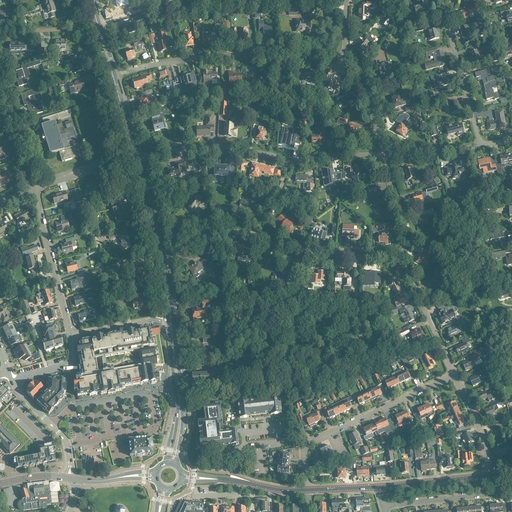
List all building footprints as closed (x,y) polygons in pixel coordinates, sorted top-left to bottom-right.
[(40,8),(54,5),(52,0),(43,0),(44,4),(39,5),(40,8)] [(422,0),(424,5),(415,7),(417,15),(430,11),(428,4),(427,0),(422,0)] [(358,11),(358,14),(359,14),(359,17),(360,17),(360,21),(365,21),(365,17),(369,17),(369,8),(376,8),(376,3),(363,3),(363,7),(359,7),(359,11),(358,11)] [(0,23),(6,22),(5,19),(11,17),(7,4),(0,6),(0,23)] [(56,12),(54,5),(40,8),(41,11),(46,10),(49,19),(55,17),(54,13),(56,12)] [(463,11),(459,13),(461,19),(470,17),(469,14),(475,12),(474,7),(463,11)] [(509,12),(509,9),(500,11),(501,18),(507,17),(509,22),(511,21),(511,20),(511,13),(509,14),(509,12)] [(263,10),(258,10),(254,11),(255,20),(258,20),(258,17),(259,16),(259,14),(263,13),(263,10)] [(20,15),(22,22),(25,21),(24,16),(29,15),(28,12),(20,15)] [(142,13),(134,16),(136,22),(144,19),(142,13)] [(263,20),(258,20),(259,34),(263,34),(263,41),(272,40),(271,25),(264,25),(263,20)] [(296,20),(296,32),(310,32),(310,20),(296,20)] [(134,21),(122,24),(124,28),(125,28),(127,32),(137,29),(134,21)] [(467,31),(462,32),(463,36),(464,36),(464,37),(465,42),(472,41),(471,37),(473,36),(473,39),(482,36),(479,27),(479,28),(478,25),(480,25),(479,21),(470,23),(470,25),(464,26),(466,29),(467,29),(467,31)] [(229,23),(225,23),(222,23),(223,34),(224,34),(224,39),(230,38),(230,34),(230,22),(229,23)] [(241,27),(231,28),(232,35),(236,35),(239,34),(240,42),(248,41),(247,34),(247,29),(241,30),(241,27)] [(437,29),(426,32),(429,41),(439,38),(437,29)] [(167,44),(165,44),(162,32),(158,33),(161,43),(157,44),(159,52),(163,51),(164,51),(166,51),(166,50),(167,50),(166,47),(168,47),(173,46),(171,41),(167,42),(167,44)] [(210,33),(201,33),(202,42),(207,42),(207,44),(208,44),(208,46),(218,45),(219,45),(218,39),(217,39),(216,36),(211,37),(211,34),(210,33)] [(186,46),(193,45),(192,38),(190,38),(190,35),(189,34),(187,34),(186,34),(184,34),(185,39),(186,46)] [(142,43),(142,41),(146,40),(144,36),(141,37),(133,39),(134,41),(133,42),(134,45),(137,45),(138,44),(142,43)] [(358,47),(365,52),(369,48),(367,47),(370,44),(372,45),(375,41),(370,37),(366,42),(364,40),(358,47)] [(55,47),(50,47),(50,54),(55,54),(55,51),(65,51),(65,40),(54,41),(55,47)] [(386,40),(380,48),(385,51),(391,44),(386,40)] [(10,46),(9,46),(9,47),(10,47),(10,52),(26,51),(30,51),(29,43),(26,43),(26,42),(10,43),(10,46)] [(436,48),(425,51),(426,57),(432,55),(432,54),(437,52),(436,48)] [(511,48),(501,51),(503,58),(511,57),(511,48)] [(132,49),(125,51),(127,58),(128,58),(129,60),(132,59),(131,57),(134,56),(132,49)] [(435,62),(425,65),(427,70),(440,66),(440,67),(447,65),(443,51),(436,53),(433,54),(435,62)] [(475,51),(470,53),(471,56),(470,56),(471,61),(472,61),(473,64),(482,61),(481,58),(480,58),(477,51),(475,51)] [(73,55),(61,58),(62,63),(68,61),(68,59),(70,59),(74,73),(83,70),(79,56),(74,57),(73,55)] [(388,63),(377,65),(381,81),(392,78),(388,63)] [(27,69),(14,73),(19,87),(26,84),(25,80),(30,78),(27,69)] [(493,81),(495,80),(494,76),(489,77),(487,69),(475,73),(477,77),(482,76),(484,85),(489,84),(489,82),(493,81)] [(159,79),(166,77),(168,77),(166,70),(157,72),(159,79)] [(301,72),(300,80),(305,80),(305,79),(314,79),(315,76),(317,76),(317,70),(312,70),(312,71),(306,70),(306,72),(301,72)] [(333,73),(329,70),(323,79),(329,84),(328,84),(332,87),(338,92),(344,84),(338,80),(339,78),(335,75),(336,74),(333,72),(333,73)] [(208,71),(203,71),(203,74),(204,83),(210,82),(210,80),(217,80),(216,73),(208,73),(208,71)] [(277,88),(285,88),(288,88),(288,71),(284,71),(284,73),(277,73),(277,88)] [(229,74),(228,74),(229,82),(242,81),(241,73),(232,74),(232,72),(229,72),(229,74)] [(180,77),(179,77),(181,84),(181,83),(184,83),(186,92),(196,89),(196,87),(195,84),(196,83),(193,74),(191,74),(191,73),(189,73),(190,74),(187,74),(187,73),(182,74),(182,77),(180,78),(180,77)] [(150,77),(150,80),(152,79),(151,74),(141,77),(141,79),(133,81),(135,90),(148,86),(147,80),(146,78),(150,77)] [(437,75),(431,77),(432,81),(433,80),(435,88),(439,87),(440,88),(444,86),(449,84),(447,76),(442,78),(442,77),(438,78),(437,75)] [(259,79),(250,80),(251,87),(259,87),(259,86),(264,85),(264,79),(263,79),(263,77),(259,77),(259,79)] [(71,79),(58,83),(60,86),(68,84),(71,94),(85,90),(82,80),(72,83),(71,79)] [(489,84),(484,85),(486,91),(485,91),(487,99),(494,97),(495,99),(499,98),(497,93),(496,93),(494,85),(496,85),(496,83),(503,82),(502,79),(495,80),(493,81),(489,82),(489,84)] [(175,84),(172,84),(174,91),(175,93),(175,94),(181,93),(179,85),(175,86),(175,84)] [(27,99),(23,100),(24,106),(27,105),(29,112),(34,110),(35,114),(43,112),(36,90),(30,92),(31,96),(33,95),(35,100),(28,102),(27,99)] [(428,91),(418,94),(420,102),(430,99),(428,91)] [(343,95),(336,97),(337,103),(343,101),(344,106),(350,105),(351,105),(351,106),(353,105),(353,104),(354,104),(352,96),(344,99),(343,95)] [(143,99),(138,100),(141,108),(145,106),(146,108),(149,107),(150,108),(157,106),(157,104),(158,104),(156,99),(151,100),(151,101),(148,101),(147,97),(143,98),(143,99)] [(390,97),(390,99),(391,104),(393,104),(395,110),(402,108),(402,106),(404,105),(401,97),(393,99),(392,97),(390,97)] [(460,112),(457,102),(452,103),(451,100),(447,101),(447,104),(448,105),(449,104),(450,104),(451,110),(452,114),(460,112)] [(74,109),(42,119),(44,123),(75,113),(74,109)] [(151,125),(152,129),(153,128),(154,132),(163,129),(166,128),(164,119),(164,118),(166,117),(165,115),(167,114),(165,110),(153,114),(154,117),(150,118),(152,125),(151,125)] [(495,122),(487,123),(489,131),(506,127),(503,110),(493,112),(495,122)] [(206,116),(207,127),(196,127),(196,135),(204,135),(204,136),(209,136),(209,132),(213,132),(213,123),(212,115),(206,116)] [(399,116),(395,121),(401,125),(397,132),(403,136),(408,129),(406,128),(407,127),(405,125),(407,121),(399,116)] [(349,124),(350,125),(351,121),(339,117),(337,124),(348,127),(349,124)] [(67,129),(63,130),(64,134),(68,133),(71,142),(76,141),(74,131),(71,132),(70,128),(73,127),(71,121),(65,123),(67,129)] [(64,134),(63,130),(61,124),(56,125),(55,122),(54,122),(42,126),(41,127),(44,135),(43,135),(42,138),(43,140),(45,142),(46,142),(50,154),(51,154),(59,152),(62,162),(78,157),(74,146),(72,147),(71,142),(68,133),(64,134)] [(225,124),(224,136),(232,136),(236,136),(236,130),(232,130),(233,125),(225,124)] [(349,124),(348,127),(347,132),(343,131),(342,135),(347,137),(347,138),(347,139),(348,139),(349,139),(350,138),(351,138),(354,130),(360,132),(361,128),(350,125),(349,124)] [(455,124),(446,126),(447,128),(446,128),(448,136),(457,133),(458,136),(465,134),(464,132),(464,131),(462,124),(458,125),(458,126),(455,127),(455,124)] [(181,126),(176,127),(177,132),(176,132),(178,138),(184,136),(181,126)] [(258,130),(256,139),(264,141),(266,132),(262,131),(263,127),(258,126),(257,130),(258,130)] [(298,139),(301,139),(303,132),(298,131),(298,129),(299,127),(293,126),(293,130),(283,128),(282,135),(284,135),(286,136),(284,145),(289,146),(289,148),(294,149),(295,144),(296,138),(298,138),(298,139)] [(312,138),(310,138),(311,141),(312,141),(313,141),(313,142),(317,142),(317,145),(323,144),(323,142),(325,142),(325,136),(330,136),(330,129),(324,129),(318,129),(319,136),(312,136),(312,138)] [(509,166),(507,156),(500,157),(502,165),(497,166),(498,171),(497,172),(499,182),(504,181),(502,169),(506,169),(505,167),(509,166)] [(491,165),(490,160),(490,158),(479,161),(480,170),(484,169),(484,174),(487,173),(487,172),(497,170),(496,165),(491,165)] [(218,162),(212,161),(212,181),(218,181),(218,177),(232,177),(232,166),(224,166),(224,167),(218,166),(218,162)] [(170,178),(173,177),(180,176),(179,171),(186,170),(184,162),(174,163),(175,168),(168,169),(169,178),(170,178)] [(251,169),(249,178),(254,179),(254,178),(259,179),(260,172),(264,173),(264,174),(272,175),(274,168),(266,166),(266,168),(259,167),(259,165),(252,163),(251,168),(251,169)] [(459,168),(458,164),(451,166),(451,168),(445,169),(447,177),(460,175),(461,176),(466,175),(465,171),(466,170),(466,166),(462,166),(462,168),(459,168)] [(350,168),(347,171),(353,177),(352,178),(358,183),(364,175),(358,170),(356,173),(350,168)] [(334,170),(322,172),(324,185),(330,184),(330,186),(336,185),(334,170)] [(413,170),(405,172),(408,181),(414,179),(415,178),(413,170)] [(0,183),(7,181),(7,182),(11,181),(8,173),(0,175),(0,183)] [(303,192),(310,192),(315,192),(315,179),(311,179),(311,178),(307,178),(307,176),(301,176),(301,177),(296,177),(295,183),(304,183),(303,192)] [(96,181),(85,184),(87,192),(98,189),(100,197),(105,195),(102,184),(97,186),(96,181)] [(280,182),(276,188),(281,191),(282,189),(284,184),(280,182)] [(376,186),(368,188),(370,197),(372,196),(374,202),(373,202),(373,206),(374,211),(383,209),(382,205),(380,197),(379,197),(379,194),(378,195),(376,186)] [(78,189),(70,191),(73,204),(82,202),(78,189)] [(72,202),(70,195),(67,196),(66,192),(61,194),(52,196),(52,198),(51,199),(52,203),(54,202),(54,204),(64,201),(64,204),(72,202)] [(425,193),(413,196),(415,203),(419,202),(419,205),(428,202),(425,193)] [(278,201),(280,202),(283,204),(287,197),(282,194),(278,201)] [(193,199),(187,207),(185,209),(192,214),(193,213),(194,213),(195,212),(196,212),(196,211),(196,210),(196,209),(196,208),(202,200),(196,195),(193,199)] [(121,199),(111,202),(116,220),(121,219),(122,220),(126,219),(125,215),(126,215),(125,211),(126,211),(124,205),(123,202),(122,203),(121,199)] [(237,200),(234,204),(238,206),(240,206),(239,209),(238,209),(238,211),(244,212),(251,213),(251,215),(256,216),(258,205),(242,202),(238,201),(237,200)] [(449,203),(433,207),(434,211),(450,206),(449,203)] [(219,207),(214,208),(218,221),(223,219),(219,207)] [(11,221),(14,227),(17,231),(19,229),(17,226),(19,225),(18,224),(19,224),(19,223),(22,221),(23,222),(25,221),(30,218),(26,211),(19,214),(19,213),(14,216),(16,218),(11,221)] [(63,221),(55,223),(57,232),(70,229),(67,220),(71,219),(70,214),(62,217),(63,221)] [(283,214),(278,219),(281,222),(284,224),(281,229),(284,230),(283,231),(286,233),(287,232),(291,234),(293,231),(289,229),(294,221),(292,219),(292,220),(286,217),(283,214)] [(425,218),(419,218),(419,228),(429,227),(429,221),(432,221),(432,216),(425,216),(425,218)] [(298,222),(296,226),(302,230),(305,226),(304,226),(306,223),(302,220),(301,223),(298,222)] [(14,227),(11,221),(5,225),(3,222),(0,224),(0,233),(0,234),(1,235),(8,231),(7,229),(10,228),(11,229),(14,227)] [(343,226),(342,236),(343,236),(343,244),(347,244),(347,236),(353,236),(353,239),(359,239),(360,232),(354,231),(354,226),(343,226)] [(315,229),(311,228),(310,233),(309,233),(308,237),(309,237),(308,238),(320,241),(321,239),(325,240),(326,233),(323,232),(319,231),(319,229),(315,228),(315,229)] [(495,233),(490,234),(491,240),(504,238),(503,231),(495,233)] [(380,235),(380,243),(383,243),(383,244),(387,244),(388,233),(384,233),(384,235),(380,235)] [(128,236),(119,238),(123,250),(130,248),(129,242),(130,241),(128,236)] [(75,241),(74,238),(65,240),(66,244),(61,245),(63,254),(73,252),(71,247),(76,246),(75,241)] [(32,269),(35,268),(37,268),(36,263),(35,263),(32,253),(38,250),(36,245),(27,248),(26,246),(20,248),(23,256),(25,255),(26,258),(29,270),(32,269)] [(239,250),(238,257),(249,258),(249,260),(254,260),(255,249),(244,249),(244,250),(239,250)] [(426,250),(424,254),(440,260),(442,256),(426,250)] [(200,262),(203,267),(207,264),(210,268),(209,269),(213,274),(216,271),(217,272),(219,269),(212,258),(213,258),(211,254),(210,255),(206,251),(201,255),(204,260),(200,262)] [(506,251),(492,254),(493,259),(507,256),(506,251)] [(418,258),(416,262),(418,263),(426,267),(430,257),(427,256),(427,255),(424,254),(424,255),(422,254),(420,259),(418,258)] [(262,263),(261,265),(266,267),(267,265),(270,266),(274,268),(274,280),(275,280),(274,290),(279,290),(280,266),(275,264),(276,262),(274,261),(275,258),(268,255),(268,256),(265,255),(261,263),(262,263)] [(203,267),(200,262),(196,265),(194,263),(191,265),(193,268),(190,269),(192,272),(191,273),(195,279),(199,276),(198,274),(200,273),(199,272),(203,269),(202,268),(203,267)] [(76,263),(66,265),(68,273),(78,270),(76,263)] [(285,266),(285,275),(288,275),(289,274),(301,275),(302,267),(295,267),(285,266)] [(136,272),(133,274),(140,283),(143,281),(145,284),(148,281),(146,278),(147,278),(144,275),(145,274),(142,271),(142,272),(139,269),(137,267),(134,269),(136,272)] [(336,273),(336,279),(340,279),(340,281),(339,282),(339,283),(339,284),(340,285),(341,286),(342,285),(343,284),(344,284),(344,286),(343,286),(343,289),(351,290),(351,286),(350,286),(350,282),(348,282),(349,279),(349,272),(341,271),(341,274),(336,273)] [(320,284),(320,281),(326,281),(326,275),(325,275),(325,272),(318,272),(318,276),(312,275),(312,279),(304,279),(304,287),(311,287),(311,284),(320,284)] [(363,277),(362,284),(369,285),(369,283),(379,283),(380,273),(370,272),(369,272),(366,272),(366,276),(367,276),(367,277),(363,277)] [(70,283),(71,289),(82,287),(81,283),(88,282),(87,279),(88,279),(87,276),(79,277),(80,280),(70,283)] [(402,293),(397,282),(396,282),(397,279),(388,278),(387,286),(394,286),(394,289),(397,295),(402,293)] [(11,281),(6,284),(11,293),(19,289),(16,284),(13,285),(11,281)] [(431,292),(430,292),(432,296),(432,299),(433,298),(434,300),(437,298),(441,298),(441,296),(445,294),(441,287),(440,288),(439,282),(430,283),(431,292)] [(43,299),(51,297),(49,291),(44,292),(43,289),(38,291),(39,294),(41,293),(42,297),(37,298),(34,299),(35,302),(43,299)] [(511,298),(511,297),(511,296),(511,292),(510,293),(509,290),(499,292),(501,300),(511,298)] [(74,299),(75,306),(86,303),(88,302),(87,300),(92,298),(91,295),(96,294),(96,291),(83,294),(84,297),(74,299)] [(337,294),(328,294),(327,302),(336,303),(337,294)] [(135,295),(131,296),(133,308),(134,308),(134,309),(138,309),(138,308),(143,307),(142,300),(136,301),(135,295)] [(402,296),(393,301),(397,307),(406,303),(402,296)] [(43,299),(35,302),(36,305),(44,302),(45,305),(52,302),(51,297),(43,299)] [(123,304),(122,298),(117,299),(119,312),(126,311),(125,304),(123,304)] [(193,311),(192,312),(192,313),(193,314),(194,319),(202,318),(202,320),(207,319),(206,308),(205,308),(205,304),(210,304),(210,298),(199,299),(200,309),(193,310),(193,311)] [(27,301),(21,303),(23,311),(28,309),(29,314),(31,313),(30,310),(30,308),(27,301)] [(403,309),(403,310),(399,311),(401,316),(405,314),(407,318),(403,320),(405,324),(408,322),(409,322),(414,320),(412,315),(410,310),(408,311),(407,307),(403,309)] [(449,318),(455,316),(453,312),(457,310),(458,312),(456,308),(457,308),(439,307),(443,307),(443,310),(440,312),(440,313),(438,314),(439,316),(439,317),(438,317),(440,320),(441,320),(442,324),(450,320),(449,318)] [(50,308),(43,310),(44,314),(47,313),(49,320),(56,318),(54,310),(50,311),(50,308)] [(2,309),(0,309),(0,318),(1,318),(3,323),(9,319),(8,316),(6,317),(2,309)] [(78,316),(79,322),(90,320),(89,316),(93,315),(92,312),(96,312),(95,309),(87,310),(88,313),(78,316)] [(231,319),(225,319),(226,326),(222,326),(223,331),(232,330),(231,319)] [(461,324),(460,324),(459,323),(454,326),(454,327),(447,330),(450,337),(460,332),(458,327),(462,326),(461,324)] [(6,334),(14,330),(12,324),(3,328),(4,331),(3,332),(5,334),(4,334),(5,335),(6,334)] [(42,342),(41,342),(44,352),(63,346),(60,336),(56,338),(55,335),(57,334),(55,325),(42,328),(44,337),(45,337),(46,341),(42,342)] [(81,374),(81,376),(76,377),(75,377),(74,377),(73,381),(73,382),(74,389),(76,388),(77,396),(89,394),(89,396),(97,394),(96,393),(100,392),(100,395),(100,396),(101,395),(106,394),(107,394),(107,395),(108,395),(115,394),(116,394),(115,393),(116,393),(121,392),(122,392),(122,391),(121,389),(121,388),(141,384),(141,385),(142,384),(148,383),(149,383),(149,384),(152,383),(151,383),(154,382),(154,383),(156,383),(157,383),(157,381),(159,381),(158,376),(157,376),(157,374),(158,374),(160,373),(165,373),(164,365),(158,336),(158,335),(159,335),(157,327),(148,328),(149,329),(142,330),(142,331),(140,331),(133,332),(133,331),(133,332),(130,332),(129,332),(127,333),(126,333),(118,334),(110,335),(110,336),(102,337),(99,338),(99,337),(98,337),(98,338),(96,338),(95,338),(85,340),(78,341),(79,348),(77,348),(78,354),(80,353),(82,363),(79,363),(80,367),(80,369),(81,374)] [(408,328),(398,333),(400,337),(410,333),(408,328)] [(419,329),(410,333),(413,340),(418,337),(420,339),(423,338),(419,329)] [(14,330),(6,334),(7,337),(6,337),(7,340),(17,336),(14,330)] [(21,334),(17,336),(7,340),(9,343),(11,346),(14,344),(20,342),(21,341),(24,340),(21,334)] [(203,343),(208,343),(215,343),(214,334),(203,334),(203,343)] [(464,344),(455,348),(458,355),(469,350),(466,344),(470,342),(468,338),(462,340),(464,344)] [(208,343),(203,343),(201,343),(202,344),(198,345),(199,359),(208,358),(209,358),(208,343)] [(20,347),(13,351),(15,354),(18,353),(19,353),(23,351),(22,349),(26,347),(25,344),(20,347)] [(494,350),(498,348),(497,344),(485,350),(487,354),(490,353),(494,350)] [(15,356),(15,357),(16,359),(17,360),(18,359),(18,360),(23,357),(25,361),(29,358),(31,362),(40,358),(38,352),(33,355),(31,352),(29,353),(26,347),(22,349),(23,351),(19,353),(18,353),(15,354),(16,356),(15,356)] [(471,360),(462,364),(465,370),(476,366),(474,362),(481,358),(478,352),(469,356),(471,360)] [(405,357),(408,362),(415,359),(413,354),(405,357)] [(426,364),(433,360),(430,354),(427,356),(426,355),(419,358),(423,365),(426,363),(426,364)] [(436,366),(433,360),(426,364),(429,370),(433,369),(432,368),(436,366)] [(477,376),(470,380),(473,386),(480,383),(478,379),(486,375),(484,369),(475,373),(477,376)] [(405,381),(402,375),(400,376),(398,371),(395,373),(397,377),(396,377),(399,384),(405,381)] [(221,372),(192,373),(193,383),(222,381),(221,372)] [(408,372),(402,375),(405,381),(411,379),(408,372)] [(373,376),(375,380),(378,386),(381,385),(382,384),(379,378),(377,375),(373,376)] [(396,377),(390,380),(394,387),(399,384),(396,377)] [(49,380),(48,386),(48,389),(43,394),(41,392),(44,390),(36,382),(34,384),(33,383),(27,390),(28,391),(26,393),(34,400),(36,402),(48,414),(53,409),(56,406),(61,401),(60,401),(65,397),(65,392),(66,385),(66,381),(64,381),(59,380),(59,381),(49,380)] [(394,387),(390,380),(385,382),(388,389),(394,387)] [(0,404),(12,393),(7,389),(7,388),(4,385),(3,385),(3,384),(2,385),(1,385),(0,385),(0,404)] [(379,388),(373,391),(376,397),(377,398),(380,397),(379,396),(382,395),(379,388)] [(376,397),(373,391),(367,393),(370,400),(376,397)] [(485,392),(477,396),(480,403),(484,402),(484,401),(488,399),(489,402),(495,399),(493,394),(489,395),(489,396),(487,397),(485,392)] [(370,400),(367,393),(362,396),(365,402),(365,403),(369,402),(368,401),(370,400)] [(365,402),(362,396),(360,397),(359,394),(353,397),(354,400),(356,398),(359,405),(365,402)] [(342,401),(341,401),(346,411),(352,408),(349,402),(352,401),(350,398),(342,401)] [(242,403),(239,403),(240,418),(244,418),(247,418),(248,417),(250,417),(251,417),(250,416),(253,415),(269,414),(271,413),(271,415),(272,415),(274,415),(275,415),(278,414),(282,414),(280,399),(276,399),(273,399),(270,400),(249,403),(249,402),(245,403),(242,403)] [(346,411),(341,401),(336,404),(340,413),(346,411)] [(492,408),(485,411),(488,418),(493,416),(493,417),(496,416),(494,410),(498,408),(495,401),(491,403),(492,406),(491,407),(492,408)] [(451,411),(457,408),(455,402),(450,404),(449,402),(445,404),(447,409),(449,408),(451,411)] [(340,413),(336,404),(330,406),(332,409),(335,416),(340,413)] [(423,407),(427,417),(428,417),(427,414),(430,413),(431,417),(434,415),(433,414),(434,413),(432,408),(431,408),(429,404),(423,407)] [(200,424),(199,426),(200,429),(204,429),(205,440),(201,440),(202,446),(210,446),(210,448),(217,447),(232,445),(239,445),(237,431),(231,432),(221,433),(221,429),(223,428),(222,422),(221,412),(221,405),(205,407),(207,422),(199,423),(200,424)] [(427,417),(423,407),(422,407),(419,408),(420,409),(418,410),(419,412),(418,413),(421,420),(427,417)] [(460,414),(457,408),(451,411),(453,417),(460,414)] [(335,416),(332,409),(327,412),(325,409),(323,410),(327,419),(329,418),(329,419),(335,416)] [(401,414),(405,421),(411,418),(410,414),(408,415),(407,411),(401,414)] [(311,416),(314,423),(320,420),(318,417),(319,416),(318,413),(311,416)] [(301,414),(298,416),(298,419),(299,421),(303,419),(304,419),(306,423),(307,422),(309,426),(309,425),(310,427),(315,425),(314,423),(311,416),(309,417),(307,414),(302,417),(301,414)] [(405,421),(401,414),(396,417),(397,420),(396,421),(399,427),(405,423),(404,422),(405,421)] [(448,419),(447,418),(444,419),(445,421),(449,420),(449,421),(451,420),(453,424),(463,419),(460,414),(453,417),(448,419)] [(386,419),(380,422),(383,428),(387,427),(388,430),(390,429),(389,427),(389,426),(389,425),(386,419)] [(465,425),(463,419),(453,424),(454,427),(457,425),(459,430),(464,428),(463,426),(465,425)] [(383,428),(380,422),(379,420),(375,422),(375,424),(378,431),(379,432),(384,430),(383,428)] [(498,423),(500,428),(508,425),(506,420),(498,423)] [(378,431),(375,424),(374,424),(373,423),(369,425),(370,427),(369,427),(372,434),(375,432),(378,439),(380,438),(381,438),(378,431)] [(441,431),(442,431),(439,425),(433,428),(436,433),(441,431)] [(18,445),(9,435),(8,435),(0,426),(0,444),(0,445),(1,445),(4,449),(5,450),(9,454),(18,445)] [(372,434),(369,427),(368,427),(368,426),(366,427),(367,428),(363,429),(366,436),(364,437),(365,441),(374,437),(372,434)] [(426,428),(422,430),(426,440),(430,438),(426,428)] [(356,433),(349,436),(351,440),(350,441),(351,443),(352,443),(356,450),(360,448),(359,446),(362,444),(356,433)] [(469,433),(462,436),(466,444),(473,441),(469,433)] [(151,438),(129,440),(130,456),(153,455),(151,438)] [(40,455),(17,460),(17,461),(14,461),(14,460),(17,459),(14,459),(15,469),(20,468),(22,468),(33,466),(33,465),(35,465),(55,461),(52,445),(39,448),(40,455)] [(420,445),(413,445),(414,450),(415,459),(422,458),(420,445)] [(367,446),(360,449),(364,456),(370,453),(367,446)] [(315,462),(317,467),(326,463),(327,463),(327,462),(335,459),(329,447),(327,448),(326,447),(325,447),(324,448),(324,449),(321,450),(325,458),(318,461),(315,462)] [(413,447),(406,447),(407,455),(412,454),(412,458),(414,457),(414,453),(413,447)] [(387,462),(394,461),(392,451),(385,452),(387,462)] [(443,453),(437,454),(439,465),(444,464),(444,468),(448,468),(448,469),(452,469),(452,467),(453,467),(452,456),(443,457),(443,453)] [(462,461),(461,461),(462,465),(463,465),(463,466),(470,465),(470,462),(474,462),(473,454),(468,454),(463,455),(463,459),(462,459),(462,461)] [(98,461),(94,461),(94,457),(95,457),(95,456),(85,456),(86,456),(85,465),(90,465),(90,469),(91,470),(93,470),(93,469),(97,469),(97,464),(98,465),(98,461)] [(407,460),(400,461),(400,465),(401,468),(402,468),(402,473),(409,472),(407,460)] [(429,465),(428,462),(420,463),(421,471),(430,470),(429,465)] [(338,474),(335,474),(335,478),(338,478),(339,478),(340,479),(341,478),(342,478),(345,478),(345,473),(352,473),(352,463),(344,463),(345,470),(338,470),(338,474)] [(377,469),(376,469),(377,476),(386,475),(385,468),(385,466),(377,466),(377,469)] [(47,508),(47,507),(46,504),(50,504),(59,503),(57,493),(50,493),(49,493),(49,492),(48,490),(47,489),(46,489),(43,489),(43,485),(33,487),(34,490),(27,491),(26,490),(20,491),(22,500),(20,501),(19,502),(18,504),(17,507),(18,509),(21,511),(23,511),(47,508)] [(206,511),(206,509),(203,509),(203,505),(193,503),(192,506),(186,503),(181,511),(206,511)] [(271,511),(272,511),(269,511),(269,503),(261,503),(262,508),(259,508),(259,511),(271,511)]
